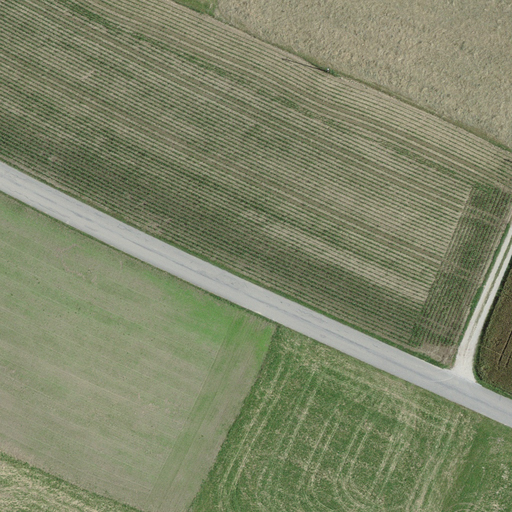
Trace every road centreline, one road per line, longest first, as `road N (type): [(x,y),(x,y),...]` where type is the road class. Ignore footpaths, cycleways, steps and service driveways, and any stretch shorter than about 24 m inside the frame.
road 1 (unclassified): [(511,415),(261,303),(0,172)]
road 2 (track): [(450,388),(511,254)]
